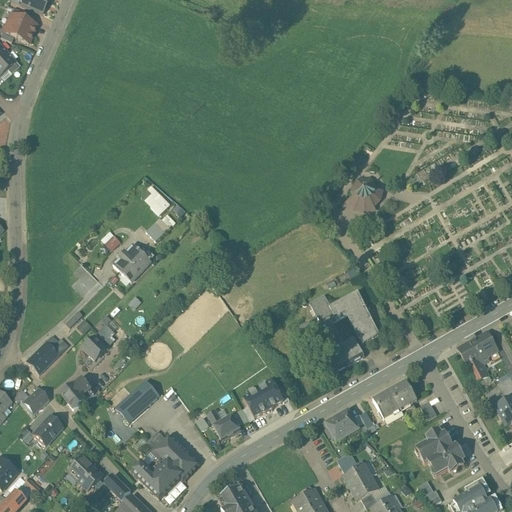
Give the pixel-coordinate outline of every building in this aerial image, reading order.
[(17,0),(23,2),(21,7),(41,16),(47,0),(17,0)] [(24,15),(13,10),(11,15),(22,20),(24,15)] [(22,20),(11,15),(7,25),(32,36),(36,27),(22,20)] [(32,36),(7,25),(3,34),(14,39),(28,45),(32,36)] [(14,39),(3,34),(0,39),(11,44),(14,39)] [(7,55),(0,61),(0,77),(7,71),(15,64),(15,63),(7,55)] [(20,67),(16,63),(15,63),(15,64),(7,71),(11,76),(20,67)] [(378,193),(371,181),(357,182),(351,194),(354,199),(350,202),(356,208),(365,210),(373,208),(379,202),(382,193),(378,193)] [(151,189),(141,199),(150,208),(160,198),(151,189)] [(169,207),(160,198),(150,208),(159,217),(169,207)] [(167,217),(161,222),(169,230),(172,226),(173,227),(175,225),(167,217)] [(161,222),(159,220),(155,225),(165,234),(169,230),(161,222)] [(165,234),(155,225),(146,234),(155,243),(165,234)] [(119,244),(109,234),(103,240),(113,250),(119,244)] [(150,262),(133,247),(126,254),(125,254),(119,260),(119,261),(113,267),(131,284),(151,263),(150,263),(152,262),(151,261),(150,262)] [(352,271),(346,274),(349,281),(355,277),(352,271)] [(329,309),(324,299),(310,306),(320,325),(310,330),(307,325),(295,332),(306,351),(325,340),(332,353),(326,356),(336,374),(363,359),(353,341),(343,347),(332,327),(348,318),(362,345),(378,336),(356,294),(329,309)] [(302,298),(292,303),(296,310),(306,306),(302,298)] [(79,313),(66,325),(70,329),(83,317),(79,313)] [(85,320),(77,328),(83,333),(90,325),(85,320)] [(105,327),(97,335),(109,347),(114,341),(111,338),(114,335),(105,327)] [(487,335),(458,351),(467,366),(477,385),(488,379),(480,364),(488,359),(487,357),(497,352),(487,335)] [(52,338),(26,364),(39,377),(68,348),(63,343),(60,346),(52,338)] [(94,338),(82,350),(95,363),(107,351),(94,338)] [(509,380),(497,387),(501,396),(511,389),(511,383),(510,381),(510,380),(509,380)] [(81,381),(73,388),(61,397),(73,412),(93,395),(81,381)] [(146,383),(116,410),(129,425),(159,398),(146,383)] [(406,384),(390,394),(400,412),(417,403),(406,384)] [(269,387),(249,399),(252,404),(259,416),(272,409),(280,404),(273,393),(269,387)] [(35,393),(23,405),(33,416),(48,403),(36,388),(33,391),(35,393)] [(288,399),(281,388),(273,393),(280,404),(288,399)] [(511,389),(501,396),(505,403),(511,398),(511,389)] [(22,391),(15,399),(19,403),(27,395),(22,391)] [(390,394),(373,403),(384,421),(400,412),(390,394)] [(0,425),(5,420),(1,416),(11,404),(0,395),(0,425)] [(224,396),(217,401),(219,405),(227,400),(224,396)] [(511,398),(505,403),(495,408),(501,418),(507,428),(511,425),(511,398)] [(437,417),(429,403),(420,408),(428,422),(437,417)] [(213,404),(204,410),(207,415),(216,409),(213,404)] [(259,416),(252,404),(244,409),(251,422),(259,416)] [(249,423),(241,411),(233,416),(240,428),(249,423)] [(240,433),(232,417),(227,420),(222,412),(217,415),(215,413),(207,417),(222,443),(231,438),(240,433)] [(348,413),(325,426),(336,445),(359,432),(348,413)] [(374,427),(366,414),(360,417),(368,430),(374,427)] [(62,430),(50,418),(32,437),(45,448),(62,430)] [(205,419),(197,424),(203,433),(211,428),(205,419)] [(370,435),(364,425),(359,428),(365,438),(370,435)] [(30,433),(25,429),(18,438),(22,442),(30,433)] [(452,448),(444,434),(442,436),(439,432),(426,439),(428,443),(416,450),(424,466),(428,464),(436,478),(448,471),(451,475),(464,467),(462,463),(464,462),(456,447),(452,448)] [(158,434),(144,448),(152,456),(166,442),(158,434)] [(197,467),(169,439),(166,442),(152,456),(156,460),(161,465),(164,462),(182,479),(184,481),(197,467)] [(348,455),(337,463),(344,477),(357,470),(348,455)] [(103,479),(81,459),(68,473),(86,491),(81,497),(83,499),(93,489),(103,479)] [(17,475),(0,460),(0,476),(9,484),(17,475)] [(161,465),(156,460),(146,470),(141,465),(132,474),(160,501),(182,479),(164,462),(161,465)] [(344,477),(343,478),(347,485),(347,484),(350,490),(350,491),(371,479),(364,466),(357,470),(344,477)] [(9,484),(0,476),(0,492),(1,493),(9,484)] [(130,495),(113,477),(87,503),(86,505),(92,511),(110,493),(121,504),(130,495)] [(371,479),(350,491),(351,491),(354,496),(358,503),(361,502),(371,496),(378,492),(371,479)] [(40,492),(28,480),(23,486),(35,497),(40,492)] [(427,483),(417,489),(423,500),(423,499),(433,494),(427,483)] [(477,484),(464,491),(467,496),(453,504),(455,507),(450,510),(450,511),(496,511),(501,508),(495,497),(487,502),(485,498),(491,495),(484,484),(479,487),(477,484)] [(49,485),(41,494),(46,498),(53,489),(49,485)] [(309,487),(297,494),(300,500),(312,493),(309,487)] [(93,489),(83,499),(87,503),(97,493),(93,489)] [(252,511),(251,510),(239,489),(231,493),(230,492),(226,495),(226,496),(221,500),(227,511),(252,511)] [(300,500),(293,504),(297,511),(308,511),(321,505),(317,499),(318,499),(314,492),(312,493),(300,500)] [(433,494),(423,499),(426,504),(428,503),(439,497),(436,492),(433,494)] [(0,510),(0,511),(17,511),(24,504),(14,495),(0,510)] [(371,496),(361,502),(364,507),(374,501),(371,496)] [(148,511),(132,497),(116,511),(148,511)] [(439,497),(428,503),(431,509),(442,503),(439,497)] [(377,506),(370,510),(371,511),(396,511),(399,511),(391,498),(377,506)] [(374,501),(364,507),(366,511),(370,510),(377,506),(374,501)]
